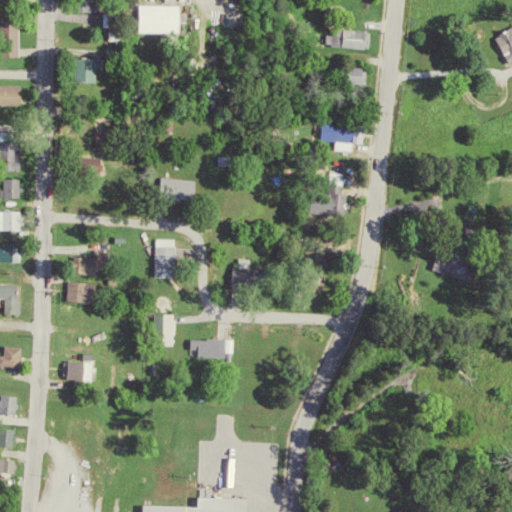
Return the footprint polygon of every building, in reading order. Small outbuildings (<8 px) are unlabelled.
[(70,0),(70,8),(91,8),(91,1),(85,1),(85,0),(70,0)] [(135,1),(134,28),(174,29),(174,2),(135,1)] [(108,26),(125,27),(125,14),(114,13),(114,8),(107,8),(107,2),(92,2),(92,11),(109,11),(108,26)] [(26,15),(5,16),(5,38),(26,38),(26,15)] [(511,25),(510,22),(486,36),(502,64),(511,59),(511,25)] [(328,25),(327,31),(321,30),(320,41),(359,46),(361,29),(328,25)] [(70,54),(69,77),(90,78),(91,65),(98,66),(98,54),(70,54)] [(104,68),(111,68),(110,57),(87,58),(88,81),(104,81),(104,68)] [(333,62),(331,80),(361,83),(363,65),(333,62)] [(0,101),(16,101),(16,81),(0,81),(0,101)] [(317,118),(314,136),(331,138),(330,146),(348,148),(349,140),(357,141),(359,124),(317,118)] [(0,166),(16,166),(16,138),(9,138),(10,128),(0,128),(0,166)] [(115,149),(118,149),(119,131),(102,131),(101,167),(115,168),(115,149)] [(306,185),(304,209),(340,213),(342,191),(337,191),(339,171),(326,170),(324,187),(306,185)] [(0,175),(0,195),(16,195),(16,175),(0,175)] [(27,197),(27,178),(10,178),(10,189),(4,189),(4,197),(27,197)] [(204,179),(168,178),(168,198),(204,199),(204,179)] [(0,207),(0,227),(16,228),(16,208),(0,207)] [(151,236),(150,274),(170,274),(171,237),(151,236)] [(0,260),(15,260),(16,252),(19,252),(20,243),(15,243),(15,238),(0,238),(0,260)] [(300,246),(298,290),(318,291),(321,240),(307,239),(307,246),(300,246)] [(69,252),(68,270),(91,271),(91,266),(98,267),(99,248),(89,247),(89,254),(69,252)] [(475,282),(482,266),(446,251),(440,267),(475,282)] [(227,263),(226,284),(259,285),(259,264),(246,264),(246,255),(234,255),(233,264),(227,263)] [(113,271),(113,257),(81,256),(80,270),(113,271)] [(62,278),(61,298),(89,299),(90,279),(62,278)] [(0,280),(0,311),(15,311),(16,295),(11,295),(12,281),(0,280)] [(76,300),(106,301),(106,283),(77,281),(76,300)] [(28,283),(6,282),(5,297),(13,298),(12,313),(26,313),(28,283)] [(149,310),(149,341),(170,342),(170,311),(149,310)] [(182,313),(161,313),(162,337),(183,336),(182,313)] [(186,337),(186,347),(193,347),(193,355),(220,355),(220,350),(228,350),(228,336),(202,335),(202,337),(186,337)] [(0,343),(0,364),(17,364),(17,344),(0,343)] [(7,354),(6,365),(29,366),(30,346),(13,345),(13,355),(7,354)] [(100,361),(71,360),(71,378),(100,379),(100,361)] [(0,411),(11,412),(12,392),(0,391),(0,411)] [(0,425),(0,444),(8,445),(10,426),(0,425)] [(0,455),(0,473),(7,474),(9,456),(0,455)] [(138,503),(137,511),(241,511),(242,496),(194,494),(194,504),(138,503)]
